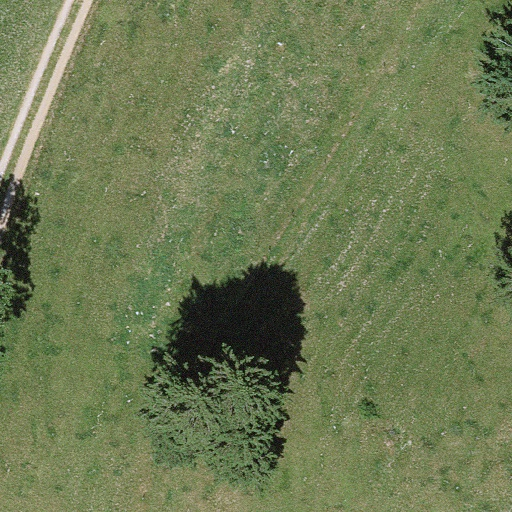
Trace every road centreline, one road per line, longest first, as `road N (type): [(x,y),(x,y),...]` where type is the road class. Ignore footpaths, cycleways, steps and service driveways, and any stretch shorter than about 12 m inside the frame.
road 1 (track): [(166,511),(172,463),(212,357),(449,0)]
road 2 (track): [(0,237),(87,0)]
